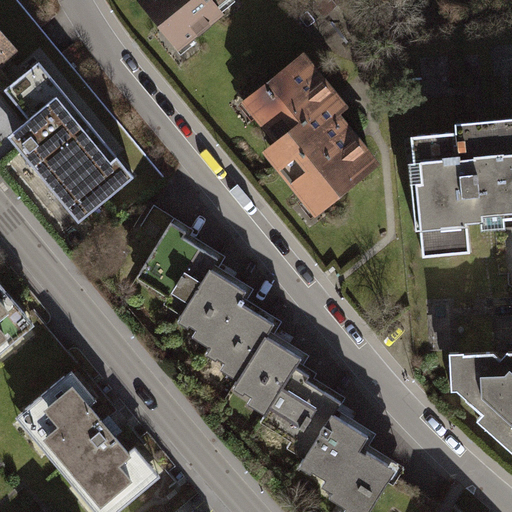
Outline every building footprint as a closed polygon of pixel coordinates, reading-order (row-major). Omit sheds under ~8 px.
[(136,0),(180,55),(227,17),(220,8),(230,0),(136,0)] [(0,70),(19,55),(0,32),(0,70)] [(307,54),(243,106),(276,147),(265,156),(318,221),(385,168),(344,118),(352,111),(307,54)] [(136,183),(40,65),(5,94),(30,124),(9,141),(80,228),(136,183)] [(461,137),(416,142),(427,262),(475,257),(473,229),(487,227),(488,236),(511,234),(510,225),(511,225),(511,124),(460,129),(461,137)] [(194,228),(153,203),(140,225),(155,235),(132,273),(164,292),(160,299),(177,309),(174,315),(184,321),(185,318),(193,323),(190,329),(208,340),(202,348),(213,354),(214,352),(220,356),(216,363),(233,373),(228,381),(240,389),(241,387),(247,391),(243,397),(262,409),(257,416),(288,435),(284,442),(301,452),(296,460),(308,467),(310,464),(324,473),(319,480),(329,486),(326,491),(344,502),(340,509),(345,511),(364,511),(436,511),(442,502),(394,474),(402,461),(388,452),(387,454),(368,443),(376,431),(337,408),(345,396),(313,376),(317,371),(303,363),(310,353),(275,331),(282,319),(247,298),(254,286),(220,265),(226,254),(191,233),(194,228)] [(0,350),(36,322),(0,275),(0,350)] [(462,344),(447,345),(450,384),(454,383),(480,406),(475,412),(511,445),(511,342),(505,343),(499,351),(492,344),(462,346),(462,344)] [(74,368),(18,416),(100,511),(118,511),(164,472),(138,441),(132,447),(94,402),(99,397),(74,368)]
